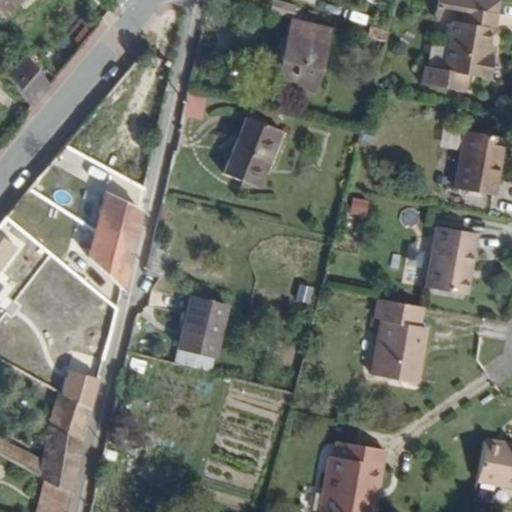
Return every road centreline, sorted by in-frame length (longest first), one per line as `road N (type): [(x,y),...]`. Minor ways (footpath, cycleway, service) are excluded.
road 1 (residential): [(193,0),(80,511)]
road 2 (unclassified): [(0,180),(142,9)]
